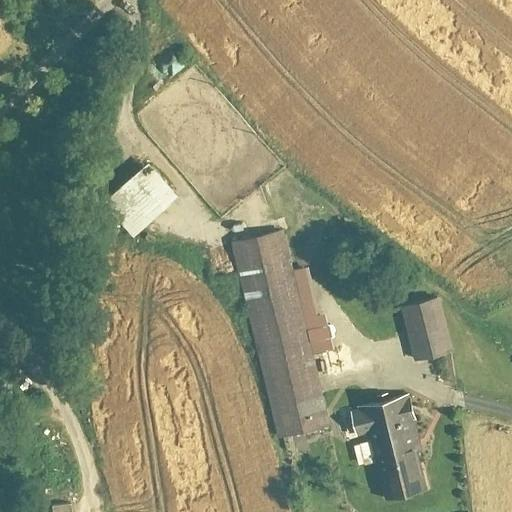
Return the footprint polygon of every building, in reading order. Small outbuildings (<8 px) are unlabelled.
[(169,52),(145,70),(154,83),(178,66),(169,52)] [(117,235),(165,194),(135,159),(87,199),(117,235)] [(272,224),(219,236),(266,435),(322,422),(305,349),(323,345),(314,307),(303,310),(292,265),(282,267),(272,224)] [(431,290),(391,301),(405,356),(445,346),(431,290)] [(347,404),(327,409),(334,438),(357,432),(372,494),(412,484),(394,413),(405,411),(399,384),(345,398),(347,404)]
